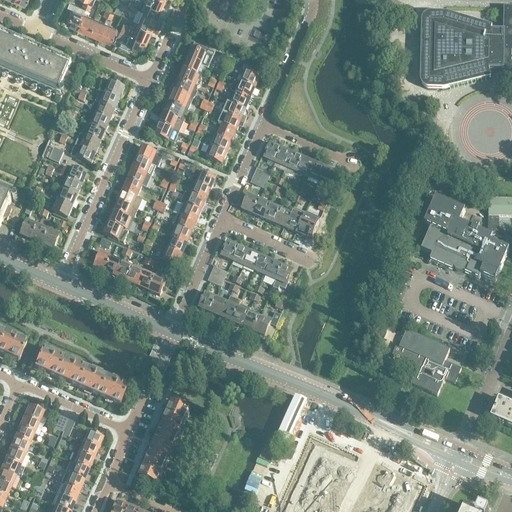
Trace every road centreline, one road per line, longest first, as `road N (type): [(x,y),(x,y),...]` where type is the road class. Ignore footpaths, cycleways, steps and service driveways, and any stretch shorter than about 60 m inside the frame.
road 1 (tertiary): [(458,454),(172,330)]
road 2 (residential): [(63,282),(151,73)]
road 3 (residential): [(262,124),(313,0)]
road 4 (residential): [(458,454),(511,331)]
road 5 (residential): [(172,330),(221,219)]
road 6 (residential): [(151,73),(39,27)]
road 7 (residential): [(17,381),(128,429)]
